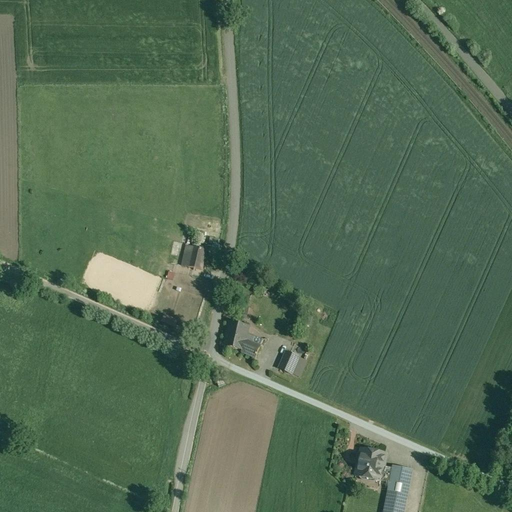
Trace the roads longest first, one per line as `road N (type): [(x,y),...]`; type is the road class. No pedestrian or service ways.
road 1 (unclassified): [(227,0),(237,166),(232,253),(210,358)]
road 2 (unclassified): [(210,358),(0,265)]
road 3 (unclassified): [(176,511),(210,358)]
road 4 (unclassified): [(416,0),(511,115)]
